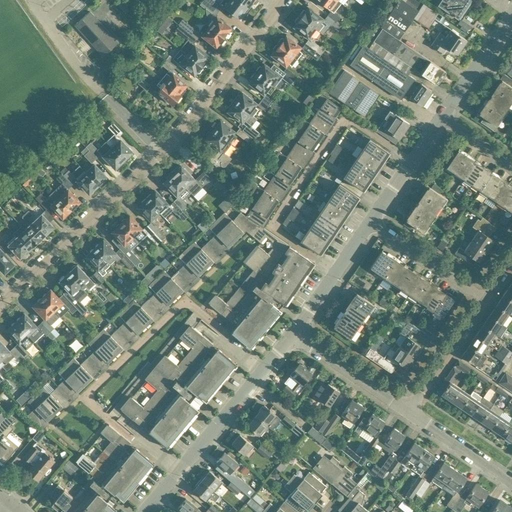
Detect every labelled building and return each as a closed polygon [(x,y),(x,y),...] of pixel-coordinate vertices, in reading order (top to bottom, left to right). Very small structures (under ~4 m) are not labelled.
[(231,28),(216,16),(219,11),(204,0),(203,0),(200,4),(206,9),(207,15),(210,17),(205,23),(226,39),(230,34),(229,32),(228,31),(231,28)] [(249,9),(236,0),(223,0),(221,3),(216,0),(204,0),(219,11),(223,7),(238,18),(241,14),(242,15),(244,15),(249,9)] [(252,0),(236,0),(249,9),(253,4),(253,2),(252,1),(252,0)] [(341,3),(336,0),(316,0),(331,11),(327,15),(340,25),(342,23),(338,20),(340,17),(334,12),(341,3)] [(398,39),(414,17),(418,11),(402,0),(398,0),(380,27),(398,39)] [(473,2),(469,0),(441,0),(438,5),(461,20),(473,2)] [(324,20),(308,8),(306,11),(304,10),(303,11),(299,16),(319,31),(322,34),(330,24),(324,20)] [(118,43),(90,12),(75,25),(103,56),(118,43)] [(340,25),(327,15),(324,20),(330,24),(332,26),(333,25),(337,29),(340,25)] [(296,24),(293,27),(309,39),(305,43),(315,51),(321,55),(324,50),(319,46),(319,45),(312,40),(319,31),(299,16),(295,21),(295,23),(296,24)] [(226,39),(205,23),(199,32),(182,19),(178,24),(179,25),(197,40),(201,35),(216,47),(219,44),(220,45),(221,44),(226,39)] [(398,39),(380,27),(375,23),(361,42),(408,75),(413,68),(437,84),(445,71),(398,39)] [(457,54),(467,40),(442,24),(444,26),(431,45),(442,53),(446,47),(457,54)] [(209,57),(193,44),(197,40),(179,25),(175,30),(187,40),(180,50),(183,52),(203,68),(207,63),(207,61),(206,60),(209,57)] [(301,48),(286,36),(284,40),(282,39),(281,39),(277,44),(297,60),(302,53),(299,50),(301,48)] [(400,98),(413,78),(408,75),(361,42),(360,42),(347,59),(351,62),(350,64),(400,98)] [(305,43),(302,48),(317,60),(321,55),(315,51),(305,43)] [(297,60),(277,44),(273,50),(273,51),(274,52),(271,55),(286,67),(289,63),(292,65),(297,60)] [(203,68),(183,52),(176,60),(170,55),(169,55),(165,52),(162,56),(165,58),(164,59),(175,67),(178,63),(194,75),(196,72),(197,73),(199,73),(203,68)] [(186,85),(171,72),(175,67),(164,59),(161,63),(160,65),(161,66),(162,66),(163,66),(168,70),(161,79),(181,96),(185,90),(184,88),(186,85)] [(259,67),(255,73),(274,87),(280,80),(282,78),(291,85),(295,80),(283,72),(273,64),(269,69),(264,65),(262,68),(260,67),(259,67)] [(299,75),(288,66),(283,72),(295,80),(299,75)] [(365,116),(380,94),(344,69),(340,66),(321,91),(327,96),(330,92),(365,116)] [(252,80),(250,83),(264,95),(267,91),(270,93),(274,87),(255,73),(251,78),(251,79),(252,80)] [(511,87),(510,86),(511,82),(511,79),(503,74),(499,79),(501,81),(496,89),(511,99),(511,87)] [(142,78),(137,84),(146,91),(150,86),(173,105),(181,96),(161,79),(157,84),(155,83),(156,82),(153,79),(152,80),(150,84),(142,78)] [(422,106),(432,91),(420,83),(410,98),(422,106)] [(511,100),(511,99),(496,89),(490,97),(507,108),(511,100)] [(238,95),(233,101),(250,114),(252,115),(256,110),(254,108),(257,104),(242,93),(240,96),(238,95)] [(273,100),(266,94),(261,100),(269,106),(273,100)] [(320,106),(314,114),(332,127),(336,121),(334,120),(342,108),(321,94),(315,102),(320,106)] [(507,108),(490,97),(484,105),(501,117),(507,108)] [(269,106),(261,100),(258,105),(266,110),(269,106)] [(250,114),(233,101),(229,107),(230,108),(228,112),(243,124),(240,128),(252,138),(252,137),(254,138),(258,133),(250,127),(257,119),(250,114)] [(484,105),(479,114),(484,117),(480,122),(494,131),(498,126),(496,124),(501,117),(484,105)] [(409,124),(395,114),(390,111),(385,117),(386,118),(377,131),(392,141),(395,136),(399,139),(409,124)] [(332,127),(314,114),(309,122),(304,119),(298,128),(319,142),(326,131),(328,133),(332,127)] [(235,132),(221,120),(218,124),(216,123),(211,129),(231,144),(236,137),(233,134),(235,132)] [(123,133),(113,123),(109,128),(114,134),(118,138),(118,137),(123,133)] [(369,139),(367,137),(366,140),(347,127),(282,224),(301,237),(299,239),(300,241),(310,247),(351,187),(379,145),(369,139)] [(252,138),(240,128),(236,133),(244,139),(244,138),(249,142),(252,138)] [(311,153),(319,142),(298,128),(293,136),(297,139),(292,148),(310,160),(313,155),(311,153)] [(231,144),(211,129),(207,135),(208,136),(205,140),(219,150),(215,156),(213,155),(209,161),(216,167),(225,167),(231,160),(231,159),(224,153),(224,152),(226,152),(232,145),(231,144)] [(114,134),(106,141),(112,147),(111,147),(125,162),(129,158),(129,156),(132,152),(120,139),(118,137),(118,138),(114,134)] [(379,145),(369,139),(363,148),(383,162),(388,155),(390,152),(379,145)] [(125,162),(111,147),(112,147),(106,141),(98,149),(102,153),(101,154),(115,169),(119,165),(121,165),(125,162)] [(86,147),(97,158),(101,154),(102,153),(98,149),(91,142),(86,147)] [(97,158),(86,147),(81,152),(92,163),(97,158)] [(310,160),(292,148),(286,156),(278,151),(272,159),(296,175),(303,165),(305,166),(310,160)] [(383,162),(363,148),(356,158),(377,172),(377,171),(382,164),(383,162)] [(455,173),(466,156),(458,150),(446,167),(455,173)] [(463,179),(475,162),(466,156),(455,173),(463,179)] [(377,172),(356,158),(350,167),(370,181),(371,181),(376,174),(377,172)] [(288,187),(296,175),(272,159),(267,168),(275,174),(269,182),(287,194),(290,188),(288,187)] [(471,184),(483,167),(475,162),(463,179),(471,184)] [(106,177),(93,163),(84,171),(99,186),(103,182),(102,181),(106,177)] [(99,186),(84,171),(79,166),(72,173),(69,169),(68,170),(65,167),(60,171),(62,173),(71,182),(76,177),(77,178),(76,180),(89,194),(93,190),(94,191),(99,186)] [(207,182),(200,175),(195,180),(194,178),(193,179),(181,166),(178,169),(176,168),(171,173),(193,196),(206,183),(207,182)] [(370,181),(350,167),(343,177),(344,177),(362,190),(364,191),(364,190),(369,183),(370,181)] [(480,190),(491,173),(483,167),(471,184),(480,190)] [(212,180),(204,172),(200,175),(207,182),(206,183),(207,184),(208,183),(212,180)] [(80,202),(68,189),(73,184),(71,182),(62,173),(56,178),(61,183),(53,191),(71,210),(72,209),(74,209),(76,208),(76,206),(80,202)] [(167,179),(164,183),(176,196),(177,197),(173,201),(181,210),(186,205),(187,201),(193,196),(171,173),(165,178),(167,179)] [(488,196),(499,179),(491,173),(480,190),(488,196)] [(496,201),(508,184),(499,179),(488,196),(496,201)] [(283,200),(287,194),(269,182),(263,190),(255,185),(250,193),(273,209),(280,198),(283,200)] [(360,197),(340,183),(339,183),(332,193),(353,207),(355,204),(359,198),(360,197)] [(504,207),(511,195),(511,187),(508,184),(496,201),(504,207)] [(445,198),(429,187),(423,195),(440,207),(445,198)] [(71,210),(53,191),(46,198),(41,193),(36,198),(46,209),(50,205),(63,218),(67,214),(68,214),(70,213),(70,211),(71,210)] [(148,199),(147,199),(159,213),(163,217),(169,212),(172,210),(176,214),(181,210),(173,201),(169,205),(168,205),(155,191),(151,195),(149,195),(147,197),(148,199)] [(231,202),(235,197),(231,193),(227,198),(231,202)] [(273,209),(250,193),(244,202),(252,208),(246,216),(260,226),(264,228),(268,222),(265,220),(273,209)] [(353,207),(332,193),(326,202),(347,216),(348,214),(353,207)] [(440,207),(423,195),(417,204),(434,215),(440,207)] [(159,213),(147,199),(146,200),(144,200),(142,201),(143,203),(138,208),(151,222),(148,225),(147,225),(154,233),(158,238),(159,237),(161,240),(165,235),(156,225),(159,222),(155,217),(159,213)] [(347,216),(326,202),(320,212),(340,226),(341,224),(346,217),(347,216)] [(434,215),(417,204),(412,212),(428,223),(434,215)] [(29,210),(25,213),(30,218),(33,215),(29,210)] [(224,212),(217,220),(236,240),(246,231),(252,236),(260,226),(246,216),(240,212),(234,219),(233,221),(224,212)] [(340,226),(320,212),(313,221),(334,235),(335,233),(340,226)] [(428,223),(412,212),(406,221),(423,232),(428,223)] [(54,226),(49,222),(41,213),(33,222),(45,235),(48,232),(49,233),(54,228),(53,227),(54,226)] [(154,233),(147,225),(142,230),(129,216),(125,219),(124,219),(121,221),(122,223),(121,224),(137,242),(146,233),(151,237),(154,233)] [(485,235),(489,230),(486,228),(490,223),(482,218),(479,223),(476,221),(473,227),(478,230),(471,240),(486,251),(494,240),(485,235)] [(203,220),(197,225),(199,227),(203,231),(203,232),(209,227),(203,220)] [(236,240),(217,220),(209,227),(217,236),(210,243),(223,257),(228,251),(227,249),(236,240)] [(313,221),(307,231),(327,245),(329,243),(334,235),(313,221)] [(45,235),(33,222),(24,230),(38,244),(44,239),(42,238),(45,235)] [(137,242),(121,224),(120,224),(118,224),(116,227),(116,228),(112,232),(124,244),(119,248),(135,265),(140,261),(129,249),(137,242)] [(21,226),(13,234),(29,250),(32,248),(33,249),(38,244),(24,230),(21,226)] [(260,226),(252,236),(261,243),(266,237),(272,242),(273,247),(267,253),(258,245),(251,253),(271,270),(288,245),(264,228),(260,226)] [(195,239),(203,231),(199,227),(191,235),(194,239),(195,239)] [(327,245),(307,231),(300,240),(300,241),(310,247),(321,254),(322,252),(327,245)] [(13,234),(4,242),(20,258),(24,255),(25,256),(29,252),(28,251),(29,250),(13,234)] [(115,253),(103,240),(99,244),(98,244),(95,246),(95,248),(94,248),(110,265),(115,259),(117,262),(120,259),(131,269),(135,265),(119,248),(115,253)] [(486,251),(471,240),(464,250),(459,246),(455,253),(467,261),(471,256),(479,261),(486,251)] [(223,257),(210,243),(203,250),(194,241),(186,249),(206,269),(216,260),(218,262),(223,257)] [(286,305),(315,263),(288,245),(271,270),(260,287),(260,288),(281,302),(284,304),(286,305)] [(110,265),(94,248),(93,249),(92,249),(90,251),(90,253),(85,257),(97,269),(96,270),(101,276),(102,276),(107,271),(105,269),(110,265)] [(14,264),(0,249),(0,268),(4,273),(9,269),(10,270),(14,266),(13,265),(14,264)] [(196,278),(206,269),(186,249),(179,256),(187,265),(180,272),(193,286),(198,280),(196,278)] [(384,277),(395,260),(382,251),(370,268),(384,277)] [(254,270),(240,286),(248,293),(255,284),(260,287),(271,270),(251,253),(244,262),(254,270)] [(392,282),(403,265),(395,260),(384,277),(392,282)] [(71,270),(68,273),(80,286),(81,286),(84,289),(86,287),(89,290),(95,283),(92,280),(77,265),(76,265),(75,265),(74,265),(74,266),(73,266),(73,267),(72,267),(72,268),(71,268),(71,269),(71,270)] [(400,288),(412,271),(403,265),(392,282),(400,288)] [(105,278),(102,276),(101,276),(96,270),(90,276),(98,284),(105,278)] [(193,286),(180,272),(172,279),(164,270),(156,278),(176,298),(186,289),(187,291),(193,286)] [(408,294),(420,277),(412,271),(400,288),(408,294)] [(80,286),(68,273),(65,276),(64,276),(63,276),(62,276),(61,277),(60,278),(60,279),(60,280),(60,281),(59,281),(67,290),(63,294),(76,307),(77,309),(83,314),(88,309),(80,302),(89,293),(81,286),(80,286)] [(417,299),(428,282),(420,277),(408,294),(417,299)] [(176,298),(156,278),(148,285),(157,294),(150,301),(163,315),(168,309),(166,307),(176,298)] [(425,305),(437,288),(428,282),(417,299),(425,305)] [(250,349),(281,311),(280,309),(284,304),(281,302),(260,288),(260,287),(255,284),(248,293),(240,302),(245,306),(233,319),(233,320),(231,322),(236,327),(231,333),(250,349)] [(511,287),(509,285),(502,295),(511,301),(511,287)] [(240,302),(248,293),(240,286),(226,303),(216,295),(209,304),(231,322),(233,319),(245,306),(240,302)] [(433,310),(445,293),(437,288),(425,305),(433,310)] [(43,297),(42,298),(55,311),(60,316),(59,316),(60,317),(68,310),(72,314),(77,309),(76,307),(63,294),(58,298),(50,290),(46,293),(45,293),(43,295),(43,297)] [(127,303),(137,293),(134,290),(124,299),(127,303)] [(373,305),(356,293),(350,302),(367,313),(373,305)] [(445,293),(433,310),(442,316),(441,318),(445,321),(458,302),(454,299),(445,293)] [(511,309),(511,301),(502,295),(496,305),(509,314),(511,309)] [(55,311),(42,298),(41,298),(40,298),(37,300),(37,302),(33,306),(45,318),(41,322),(56,337),(60,333),(51,324),(59,316),(60,316),(55,311)] [(163,315),(150,301),(142,308),(134,299),(126,307),(146,327),(155,318),(157,320),(163,315)] [(350,302),(344,310),(361,322),(362,320),(368,325),(373,319),(366,314),(367,313),(350,302)] [(502,324),(509,314),(496,305),(489,315),(502,324)] [(136,336),(146,327),(126,307),(118,314),(127,323),(119,330),(132,344),(138,338),(136,336)] [(361,322),(344,310),(339,318),(355,330),(361,322)] [(168,384),(172,380),(175,376),(181,382),(195,365),(205,353),(208,350),(213,344),(194,328),(201,320),(201,319),(193,312),(186,321),(168,342),(151,363),(134,384),(116,405),(108,414),(117,421),(117,420),(124,412),(143,428),(148,422),(151,419),(161,406),(175,390),(168,384)] [(53,340),(56,337),(41,322),(36,326),(24,314),(20,318),(19,318),(17,319),(17,321),(16,322),(34,342),(44,332),(46,335),(47,334),(53,340)] [(507,328),(502,324),(489,315),(482,325),(495,334),(500,338),(507,328)] [(355,330),(339,318),(333,327),(350,338),(355,330)] [(408,321),(405,327),(401,332),(406,335),(399,346),(414,357),(421,346),(415,342),(423,331),(408,321)] [(21,355),(34,342),(16,322),(15,323),(13,323),(11,325),(11,326),(7,330),(19,342),(14,347),(21,355)] [(425,323),(421,329),(433,338),(437,331),(425,323)] [(488,344),(495,334),(482,325),(475,335),(488,344)] [(132,344),(119,330),(112,337),(104,328),(96,336),(116,356),(125,347),(127,349),(132,344)] [(378,333),(375,338),(381,342),(384,337),(378,333)] [(475,335),(468,345),(482,354),(482,353),(487,357),(493,347),(488,344),(475,335)] [(116,356),(96,336),(88,343),(96,352),(89,359),(102,373),(108,367),(106,366),(116,356)] [(21,355),(14,347),(10,350),(0,340),(0,357),(10,368),(12,365),(8,361),(14,356),(17,359),(21,355)] [(206,402),(237,364),(218,348),(213,344),(208,350),(205,353),(195,365),(181,382),(175,376),(172,380),(168,384),(175,390),(161,406),(151,419),(148,422),(143,428),(148,432),(167,448),(199,410),(206,402)] [(487,357),(482,353),(482,354),(468,345),(462,355),(474,364),(475,364),(480,367),(487,357)] [(510,359),(511,356),(511,346),(510,349),(504,345),(500,351),(500,352),(510,359)] [(414,357),(399,346),(395,352),(392,350),(389,354),(386,353),(383,357),(369,348),(365,355),(391,373),(395,367),(398,362),(407,368),(414,357)] [(504,369),(510,359),(500,352),(500,351),(498,350),(495,355),(503,360),(501,363),(498,361),(497,363),(500,365),(499,366),(504,369)] [(10,368),(0,357),(0,382),(3,379),(0,374),(0,368),(3,366),(7,371),(10,368)] [(102,373),(89,359),(82,366),(73,357),(66,365),(85,385),(95,376),(97,378),(102,373)] [(472,370),(458,360),(454,366),(468,376),(472,370)] [(302,384),(311,373),(305,368),(306,367),(302,363),(301,365),(299,363),(290,374),(297,380),(291,387),(287,384),(283,389),(292,397),(302,384)] [(85,385),(66,365),(58,372),(66,381),(59,388),(72,402),(78,396),(76,395),(85,385)] [(451,402),(460,388),(452,383),(460,372),(453,367),(438,389),(443,392),(441,395),(451,402)] [(44,369),(39,373),(44,378),(49,374),(44,369)] [(504,386),(510,376),(505,373),(499,383),(504,386)] [(486,385),(488,380),(483,377),(480,381),(486,385)] [(34,380),(27,386),(31,390),(38,383),(34,380)] [(329,406),(339,391),(328,384),(326,387),(320,382),(312,394),(329,406)] [(72,402),(59,388),(52,395),(43,386),(35,394),(55,414),(65,405),(67,407),(72,402)] [(461,408),(470,395),(460,388),(451,402),(461,408)] [(505,398),(508,394),(503,390),(500,394),(505,398)] [(471,415),(483,397),(473,391),(470,395),(461,408),(471,415)] [(55,414),(35,394),(28,401),(36,410),(28,417),(43,430),(49,424),(47,422),(55,414)] [(481,422),(493,404),(483,397),(471,415),(481,422)] [(363,408),(352,400),(341,415),(346,417),(343,422),(350,427),(363,408)] [(491,429),(503,411),(493,404),(481,422),(491,429)] [(259,411),(256,415),(270,426),(272,428),(280,418),(264,405),(263,406),(262,406),(259,410),(259,411)] [(501,435),(511,418),(503,412),(503,411),(491,429),(501,435)] [(334,426),(340,417),(335,413),(330,421),(322,432),(326,436),(333,425),(334,426)] [(371,442),(376,434),(384,422),(373,414),(369,420),(364,417),(354,431),(359,435),(359,434),(370,442),(371,442)] [(0,435),(15,421),(8,415),(0,422),(0,435)] [(270,426),(256,415),(252,419),(251,418),(246,423),(248,424),(247,425),(259,436),(264,429),(266,431),(270,426)] [(305,432),(285,416),(282,420),(291,428),(295,431),(296,430),(303,435),(305,432)] [(322,432),(330,421),(322,416),(315,427),(322,432)] [(511,418),(501,435),(511,442),(511,440),(511,418)] [(130,443),(131,443),(109,424),(102,433),(111,441),(102,451),(115,462),(123,452),(130,443)] [(326,438),(312,427),(307,432),(321,444),(326,438)] [(33,437),(37,441),(45,432),(41,428),(33,437)] [(385,442),(380,439),(380,438),(377,443),(389,451),(388,453),(390,455),(375,476),(380,481),(398,455),(397,455),(392,452),(394,449),(395,449),(404,436),(394,429),(385,442)] [(4,434),(1,437),(0,438),(0,461),(3,464),(7,459),(16,449),(18,446),(4,434)] [(254,447),(252,446),(252,445),(239,434),(231,444),(245,455),(249,450),(250,451),(254,447)] [(376,434),(371,442),(370,442),(357,461),(362,466),(377,443),(380,438),(380,439),(381,437),(376,434)] [(285,455),(266,439),(261,444),(272,454),(272,453),(281,460),(285,455)] [(411,468),(424,449),(414,442),(407,453),(401,449),(397,455),(398,455),(380,481),(385,486),(401,463),(401,462),(401,461),(405,464),(406,464),(411,468)] [(123,501),(155,463),(135,447),(130,443),(123,452),(115,462),(99,480),(99,481),(92,476),(89,479),(86,483),(92,489),(78,505),(72,511),(113,511),(116,509),(123,501)] [(49,467),(54,460),(35,444),(24,457),(30,463),(30,462),(34,465),(28,472),(38,480),(44,473),(45,473),(48,473),(50,470),(49,467)] [(272,454),(261,444),(257,449),(268,459),(272,454)] [(434,456),(424,449),(411,468),(421,474),(424,469),(434,456)] [(115,462),(102,451),(94,462),(84,454),(77,462),(99,480),(115,462)] [(219,464),(215,468),(230,481),(240,490),(250,498),(255,491),(231,472),(238,464),(224,452),(216,462),(219,464)] [(353,474),(344,466),(342,468),(337,464),(339,462),(333,456),(331,458),(325,453),(313,468),(347,497),(348,495),(354,487),(357,484),(350,477),(353,474)] [(69,459),(62,468),(67,472),(74,463),(69,459)] [(276,468),(280,472),(286,466),(281,462),(276,468)] [(446,483),(455,470),(443,462),(434,475),(435,475),(432,480),(443,487),(446,483)] [(245,466),(240,471),(244,474),(249,469),(245,466)] [(443,487),(442,488),(453,495),(447,504),(452,508),(463,492),(458,489),(466,477),(455,470),(446,483),(443,487)] [(223,482),(209,471),(206,474),(205,474),(200,480),(215,492),(215,491),(223,482)] [(315,502),(322,494),(321,493),(326,487),(327,488),(328,488),(309,472),(302,481),(294,474),(289,480),(315,502)] [(416,493),(425,479),(419,475),(406,494),(412,498),(416,493)] [(421,497),(430,483),(425,480),(425,479),(416,493),(421,497)] [(215,492),(200,480),(195,485),(196,486),(193,489),(207,501),(211,496),(216,500),(220,495),(215,491),(215,492)] [(308,511),(315,502),(289,480),(284,486),(291,492),(284,501),(297,511),(304,511),(307,509),(308,511)] [(230,481),(226,486),(237,495),(240,490),(230,481)] [(260,481),(253,485),(259,494),(265,491),(260,481)] [(86,483),(72,500),(78,505),(92,489),(86,483)] [(69,501),(72,496),(58,484),(49,494),(55,499),(51,505),(59,511),(64,506),(65,507),(64,509),(65,510),(71,503),(69,501)] [(477,506),(487,492),(475,484),(470,491),(465,489),(463,492),(452,508),(457,511),(459,511),(466,503),(469,505),(472,502),(477,506)] [(366,511),(367,510),(361,505),(365,495),(359,490),(359,491),(354,487),(348,495),(349,497),(338,510),(339,511),(366,511)] [(252,497),(260,505),(264,501),(255,493),(252,497)] [(201,511),(202,511),(185,498),(177,508),(181,511),(201,511)] [(509,511),(511,508),(500,500),(491,511),(509,511)] [(297,511),(284,501),(277,509),(270,503),(265,509),(268,511),(297,511)] [(411,511),(413,510),(403,501),(398,506),(404,511),(411,511)]
